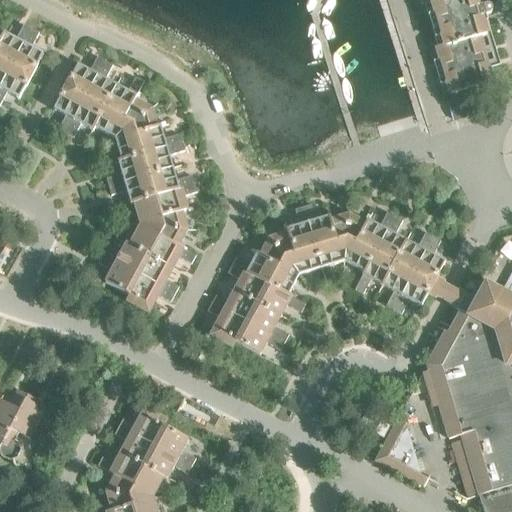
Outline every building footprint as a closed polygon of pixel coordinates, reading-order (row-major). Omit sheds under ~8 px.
[(422,0),(424,7),(432,5),(444,46),(437,48),(450,94),(491,82),(478,39),(485,36),(480,19),(487,16),(489,16),(491,13),(491,9),(490,8),(489,7),(487,6),(485,6),(477,9),(474,0),(422,0)] [(0,104),(6,94),(18,100),(25,88),(36,68),(36,67),(42,55),(31,49),(38,35),(23,26),(15,40),(0,32),(0,104)] [(178,248),(187,231),(181,213),(185,212),(181,198),(196,194),(191,177),(176,181),(172,170),(173,170),(172,168),(172,169),(169,157),(184,152),(179,135),(163,140),(159,127),(156,128),(151,110),(134,101),(136,98),(135,97),(143,83),(135,79),(127,93),(116,87),(117,87),(115,86),(104,81),(112,67),(97,58),(89,72),(77,66),(70,78),(59,99),(53,111),(65,118),(57,132),(72,140),(80,125),(92,132),(94,129),(114,140),(120,161),(117,162),(121,175),(105,180),(110,197),(125,192),(129,206),(133,205),(139,226),(129,246),(126,244),(119,256),(105,249),(97,264),(111,272),(104,284),(149,308),(156,296),(170,304),(178,288),(164,281),(170,270),(171,269),(176,258),(190,266),(195,258),(181,250),(181,249),(178,248)] [(462,102),(447,107),(452,122),(467,117),(462,102)] [(206,312),(220,320),(214,332),(259,356),(265,344),(279,352),(288,336),(274,329),(279,318),(280,318),(281,317),(280,317),(286,306),(300,314),(305,306),(291,298),(288,296),(298,276),(320,270),(322,269),(321,269),(343,263),(363,273),(361,276),(361,277),(354,291),(362,295),(370,281),(381,287),(380,287),(381,288),(382,287),(393,293),(385,308),(400,316),(408,301),(420,308),(426,296),(427,296),(428,293),(437,277),(444,263),(432,257),(440,242),(424,234),(417,248),(406,242),(405,242),(394,236),(402,222),(386,214),(379,228),(366,221),(365,224),(348,215),(330,221),(329,217),(315,221),(311,206),(294,211),(299,226),(285,230),(286,233),(268,239),(259,256),(256,254),(249,266),(235,259),(227,274),(241,282),(235,293),(235,292),(234,294),(229,305),(215,297),(206,312)] [(424,374),(417,386),(425,390),(431,409),(437,407),(446,439),(461,435),(483,511),(511,511),(511,274),(501,293),(486,284),(477,300),(466,294),(457,311),(460,312),(448,333),(445,333),(426,366),(428,372),(424,374)] [(428,293),(457,309),(466,294),(437,277),(428,293)] [(183,356),(195,363),(200,354),(188,348),(183,356)] [(0,445),(27,397),(17,391),(9,406),(0,401),(0,445)] [(0,446),(1,447),(0,449),(0,452),(1,458),(9,462),(17,459),(22,452),(19,444),(14,441),(18,434),(29,440),(44,412),(34,406),(36,402),(27,397),(0,445),(0,446)] [(365,410),(357,424),(369,430),(377,417),(365,410)] [(408,417),(399,412),(374,462),(422,487),(427,479),(419,474),(405,425),(408,417)] [(156,511),(152,498),(163,479),(166,480),(173,468),(187,476),(195,460),(181,453),(187,441),(142,416),(136,428),(122,421),(113,436),(127,444),(122,454),(121,454),(121,456),(115,466),(101,459),(97,467),(111,475),(114,477),(105,494),(110,511),(108,511),(156,511)] [(380,420),(372,433),(383,438),(390,425),(380,420)] [(79,495),(96,497),(96,489),(80,487),(79,495)]
